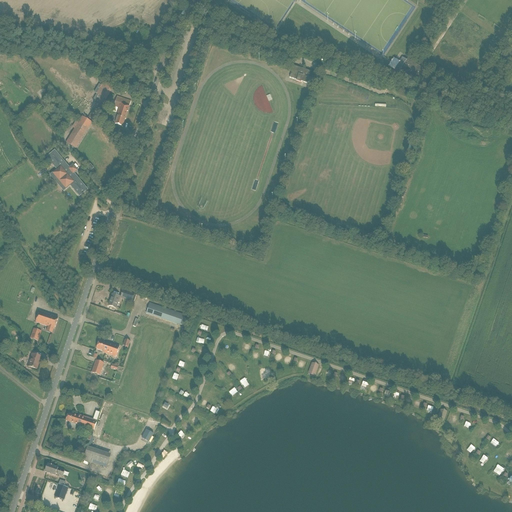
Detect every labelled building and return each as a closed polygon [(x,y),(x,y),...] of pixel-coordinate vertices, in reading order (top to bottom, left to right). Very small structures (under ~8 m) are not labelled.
[(428,72),(408,58),(406,60),(402,58),(392,72),(406,81),(409,77),(420,84),(428,72)] [(301,83),(301,82),(310,85),(313,78),(308,77),(310,72),(293,66),(289,78),(296,81),(301,83)] [(428,78),(422,86),(426,88),(431,80),(428,78)] [(88,118),(94,121),(113,87),(104,82),(96,94),(93,100),(97,102),(88,118)] [(120,104),(114,124),(119,126),(122,127),(131,101),(117,97),(115,102),(120,104)] [(86,132),(81,129),(83,126),(88,129),(88,128),(91,123),(92,123),(82,117),(66,143),(67,143),(66,145),(67,145),(66,147),(70,150),(73,152),(75,148),(76,149),(86,132)] [(68,168),(67,167),(66,168),(65,166),(67,165),(55,150),(46,157),(57,170),(53,173),(57,179),(55,181),(58,186),(61,183),(66,189),(69,185),(79,197),(88,190),(77,176),(75,178),(73,177),(74,176),(73,174),(78,171),(73,164),(68,168)] [(121,298),(130,301),(132,301),(134,294),(123,291),(121,298)] [(108,306),(116,308),(120,297),(112,295),(108,306)] [(146,314),(180,325),(183,316),(149,305),(146,314)] [(46,326),(45,331),(49,332),(51,328),(54,329),(58,318),(39,312),(36,323),(46,326)] [(30,339),(38,341),(41,332),(34,329),(30,339)] [(103,352),(103,353),(116,357),(119,346),(110,343),(109,344),(99,341),(96,349),(101,351),(103,352)] [(28,367),(32,368),(37,370),(41,357),(32,354),(28,367)] [(92,373),(97,374),(100,375),(104,363),(96,360),(92,373)] [(224,366),(231,371),(234,367),(228,362),(224,366)] [(306,374),(313,377),(318,365),(311,362),(306,374)] [(243,388),(247,385),(242,378),(238,382),(243,388)] [(226,391),(229,397),(234,395),(233,391),(236,390),(235,387),(226,391)] [(160,408),(157,414),(166,419),(170,413),(160,408)] [(66,421),(70,423),(94,430),(97,421),(78,415),(78,416),(68,413),(66,421)] [(189,432),(191,428),(185,424),(182,427),(189,432)] [(480,427),(476,431),(482,436),(486,432),(480,427)] [(146,430),(142,438),(147,441),(149,442),(153,434),(150,432),(146,430)] [(83,460),(97,465),(107,468),(111,455),(87,447),(83,460)] [(483,452),(480,456),(485,460),(488,456),(483,452)] [(138,462),(136,467),(142,470),(144,465),(138,462)] [(48,465),(45,472),(50,474),(56,476),(56,474),(62,476),(64,471),(58,468),(52,466),(48,465)] [(496,466),(491,473),(498,477),(502,470),(496,466)] [(55,497),(63,500),(68,488),(59,485),(55,497)]
